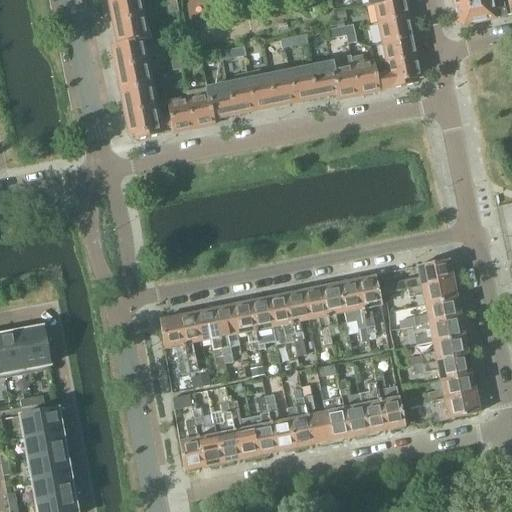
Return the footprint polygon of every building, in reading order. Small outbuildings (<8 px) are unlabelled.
[(143,19),(139,0),(107,0),(112,25),(143,19)] [(494,8),(492,0),(454,8),(457,21),(462,25),(505,16),(503,6),(494,8)] [(407,21),(403,1),(397,2),(373,7),(377,27),(407,21)] [(178,12),(176,3),(166,5),(168,14),(178,12)] [(344,11),(335,12),(336,21),(345,19),(344,11)] [(148,41),(143,19),(112,25),(116,46),(141,42),(148,41)] [(411,41),(407,21),(377,27),(381,48),(411,41)] [(352,25),(343,27),(345,37),(354,35),(352,25)] [(342,27),(336,28),(334,29),(336,38),(345,37),(343,27),(342,27)] [(336,38),(334,29),(326,30),(328,40),(336,38)] [(307,44),(305,35),(296,36),(298,46),(307,44)] [(356,43),(354,35),(345,37),(346,45),(356,43)] [(298,46),(296,36),(287,38),(289,48),(298,46)] [(289,48),(287,38),(279,40),(280,49),(289,48)] [(411,41),(381,48),(385,68),(415,62),(411,41)] [(116,46),(111,47),(116,70),(146,64),(141,42),(116,46)] [(245,57),(243,48),(243,47),(234,49),(236,58),(245,57)] [(236,58),(234,49),(226,50),(228,60),(236,58)] [(228,60),(226,50),(217,52),(219,62),(228,60)] [(357,95),(350,60),(350,56),(337,59),(339,67),(333,68),(339,99),(357,95)] [(197,67),(196,58),(196,57),(187,58),(189,68),(197,67)] [(189,68),(187,58),(178,60),(180,70),(189,68)] [(384,88),(381,73),(376,73),(372,60),(362,62),(362,58),(350,60),(357,95),(378,91),(377,89),(384,88)] [(180,70),(178,60),(170,62),(172,72),(180,70)] [(332,62),(312,66),(319,97),(335,93),(336,99),(339,99),(333,68),(332,62)] [(386,72),(381,73),(384,88),(390,87),(391,89),(414,84),(413,80),(419,79),(415,62),(385,68),(386,72)] [(146,64),(116,70),(121,96),(152,90),(146,64)] [(312,66),(291,70),(298,101),(319,97),(312,66)] [(298,101),(291,70),(270,74),(276,105),(298,101)] [(258,71),(248,73),(255,109),(276,105),(270,74),(260,76),(258,71)] [(235,81),(228,83),(234,114),(255,109),(248,73),(234,76),(235,81)] [(234,114),(228,83),(207,87),(213,118),(234,114)] [(213,118),(207,87),(185,91),(186,97),(193,129),(214,125),(213,118)] [(157,116),(152,90),(121,96),(126,122),(157,116)] [(167,114),(162,115),(166,133),(171,132),(171,134),(193,129),(186,97),(165,101),(167,114)] [(162,115),(157,116),(126,122),(129,138),(135,137),(136,141),(159,136),(158,134),(166,133),(162,115)] [(405,289),(450,280),(449,274),(451,273),(450,265),(445,261),(416,267),(418,278),(404,280),(404,282),(396,283),(397,291),(405,289)] [(356,283),(366,330),(367,335),(375,333),(370,309),(380,307),(373,276),(363,278),(362,282),(356,283)] [(450,280),(405,289),(407,299),(420,296),(422,306),(457,299),(454,287),(452,287),(450,280)] [(350,281),(337,284),(343,315),(346,326),(356,324),(357,332),(366,330),(356,283),(352,284),(350,281)] [(343,315),(337,284),(327,286),(326,289),(319,290),(329,336),(338,334),(333,317),(343,315)] [(329,336),(319,290),(314,291),(311,289),(301,291),(308,323),(317,321),(321,337),(320,337),(321,346),(331,344),(329,336)] [(290,296),(283,298),(293,343),(296,358),(304,356),(298,325),(308,323),(301,291),(292,293),(290,296)] [(293,343),(283,298),(278,299),(275,296),(266,298),(273,330),(282,328),(285,345),(293,343)] [(273,330),(266,298),(256,300),(255,303),(248,305),(258,350),(266,349),(263,332),(273,330)] [(457,299),(422,306),(424,316),(398,321),(400,331),(406,330),(458,319),(457,312),(459,312),(457,299)] [(258,350),(248,305),(242,306),(240,303),(230,305),(236,337),(246,335),(250,352),(258,350)] [(219,310),(212,312),(222,358),(224,366),(232,364),(227,339),(236,337),(230,305),(220,307),(219,310)] [(204,311),(194,313),(201,344),(211,342),(214,360),(222,358),(212,312),(206,313),(204,311)] [(183,318),(177,319),(188,371),(196,369),(191,346),(201,344),(194,313),(184,315),(183,318)] [(188,371),(177,319),(171,320),(168,318),(162,319),(159,324),(164,352),(175,349),(179,373),(188,371)] [(459,325),(458,319),(406,330),(408,339),(418,337),(420,346),(430,344),(464,337),(462,324),(459,325)] [(49,372),(41,328),(19,333),(26,376),(48,372),(49,372)] [(26,376),(19,333),(0,336),(0,357),(4,380),(26,376)] [(464,337),(430,344),(432,354),(420,357),(422,364),(465,356),(464,350),(467,350),(464,337)] [(422,364),(412,366),(414,375),(423,373),(423,375),(435,372),(438,382),(439,382),(472,375),(469,362),(467,363),(465,356),(422,364)] [(254,377),(263,375),(261,367),(253,369),(254,377)] [(333,367),(322,369),(324,378),(334,375),(333,367)] [(472,375),(439,382),(441,391),(427,394),(427,396),(429,403),(473,394),(472,388),(474,388),(472,375)] [(226,376),(218,378),(219,386),(227,385),(226,376)] [(374,378),(375,384),(385,430),(391,428),(394,431),(404,429),(398,398),(387,400),(382,377),(374,378)] [(209,389),(207,378),(191,381),(193,392),(209,389)] [(348,397),(347,390),(345,382),(336,384),(338,391),(348,437),(355,436),(357,438),(366,436),(357,395),(348,397)] [(385,430),(375,384),(374,384),(366,385),(368,392),(357,395),(366,436),(377,434),(379,431),(385,430)] [(309,391),(302,392),(312,445),(318,443),(321,446),(330,444),(324,412),(314,414),(309,391)] [(334,410),(324,412),(330,444),(341,441),(343,438),(348,437),(338,391),(330,393),(334,410)] [(293,394),(295,406),(285,409),(287,420),(294,451),(305,449),(306,446),(312,445),(302,392),(293,394)] [(475,401),(473,394),(429,403),(426,404),(420,405),(422,413),(431,411),(432,412),(444,410),(446,420),(475,415),(479,409),(477,401),(475,401)] [(191,408),(189,396),(171,399),(173,411),(191,408)] [(294,451),(287,420),(278,421),(272,396),(264,398),(275,452),(282,451),(285,453),(294,451)] [(275,452),(264,398),(264,397),(255,399),(261,425),(251,427),(257,459),(268,456),(270,453),(275,452)] [(42,398),(30,400),(32,408),(43,405),(42,398)] [(30,400),(19,402),(20,410),(32,408),(30,400)] [(219,405),(221,414),(211,416),(221,466),(232,464),(233,461),(239,459),(227,404),(227,403),(219,405)] [(235,403),(227,404),(239,459),(246,458),(248,460),(257,459),(251,427),(241,429),(235,403)] [(221,466),(211,416),(201,418),(199,409),(191,411),(193,420),(203,468),(209,466),(212,468),(221,466)] [(61,432),(57,410),(57,411),(19,417),(23,439),(61,432)] [(203,468),(193,420),(185,422),(188,440),(179,443),(183,474),(188,473),(195,471),(197,469),(203,468)] [(65,454),(61,432),(23,439),(27,461),(65,454)] [(69,475),(65,454),(27,461),(31,482),(69,475)] [(10,476),(8,464),(0,466),(2,477),(10,476)] [(73,496),(69,475),(31,482),(35,503),(73,496)] [(14,495),(6,497),(8,508),(16,507),(14,495)] [(76,511),(73,496),(35,503),(36,511),(76,511)]
